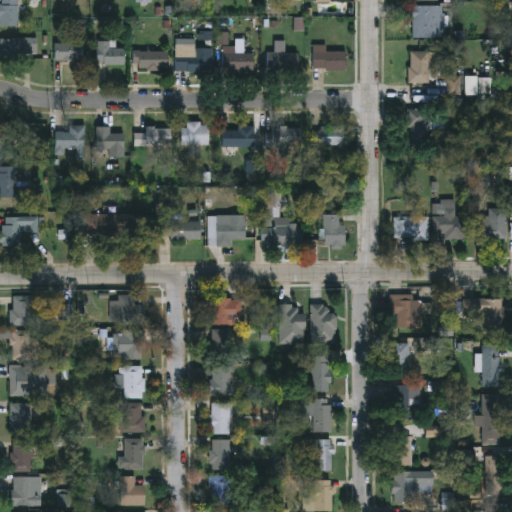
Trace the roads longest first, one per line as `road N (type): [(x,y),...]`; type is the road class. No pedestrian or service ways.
road 1 (tertiary): [(0,276),(511,271)]
road 2 (residential): [(373,99),(51,100),(0,88)]
road 3 (residential): [(373,0),(374,273)]
road 4 (residential): [(360,272),(363,511)]
road 5 (residential): [(179,275),(179,511)]
